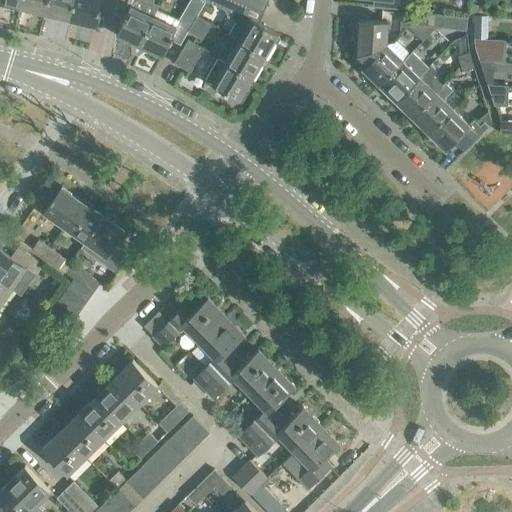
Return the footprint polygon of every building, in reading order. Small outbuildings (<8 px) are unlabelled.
[(21,0),(20,7),(45,13),(47,0),(21,0)] [(47,0),(45,13),(69,19),(73,0),(47,0)] [(73,0),(69,19),(95,25),(100,0),(73,0)] [(116,0),(113,11),(125,14),(130,5),(132,0),(116,0)] [(116,35),(139,45),(153,16),(158,4),(152,2),(153,1),(152,0),(132,0),(130,5),(125,14),(116,35)] [(170,39),(179,44),(188,31),(196,16),(205,0),(189,0),(178,20),(179,20),(170,39)] [(278,33),(251,17),(243,14),(247,4),(237,0),(207,0),(226,8),(228,15),(237,20),(228,34),(238,40),(265,56),(273,41),(276,43),(280,38),(277,35),(278,33)] [(153,16),(139,45),(163,56),(170,39),(179,20),(178,20),(156,10),(153,16)] [(426,26),(427,14),(406,12),(405,24),(426,26)] [(442,15),(434,14),(433,26),(440,27),(442,15)] [(474,14),(473,36),(487,37),(488,14),(474,14)] [(467,17),(442,15),(440,27),(466,30),(467,17)] [(188,31),(202,39),(210,24),(196,16),(188,31)] [(363,69),(386,44),(388,21),(360,19),(360,22),(357,22),(357,32),(359,32),(357,55),(367,64),(362,68),(363,69)] [(474,43),(479,60),(494,61),(505,62),(506,39),(473,38),(474,43)] [(202,47),(188,39),(174,62),(189,71),(199,54),(198,53),(202,47)] [(264,57),(265,56),(238,40),(225,61),(252,77),(260,63),(263,65),(267,60),(264,57)] [(404,61),(386,44),(363,69),(380,85),(404,61)] [(396,101),(420,77),(430,67),(412,50),(404,61),(380,85),(396,101)] [(457,55),(460,63),(471,60),(469,52),(457,55)] [(251,79),(252,77),(225,61),(225,62),(218,58),(203,83),(203,87),(205,90),(215,96),(219,96),(221,94),(223,91),(239,100),(247,85),(250,87),(254,82),(251,79)] [(471,60),(460,63),(462,71),(473,67),(471,60)] [(488,84),(492,84),(493,71),(511,72),(511,70),(511,62),(494,61),(479,60),(488,84)] [(430,67),(420,77),(396,101),(413,117),(437,93),(436,92),(445,82),(442,84),(433,75),(436,72),(430,66),(430,67)] [(445,84),(440,89),(437,93),(413,117),(429,133),(453,109),(444,101),(453,92),(445,84)] [(488,84),(487,84),(494,105),(507,106),(509,85),(492,84),(488,84)] [(458,104),(453,109),(429,133),(446,149),(454,141),(464,150),(492,122),(488,110),(476,122),(473,119),(469,124),(458,114),(463,109),(458,104)] [(511,132),(511,120),(500,120),(499,132),(511,132)] [(61,186),(43,211),(64,226),(82,201),(61,186)] [(64,226),(85,241),(103,215),(82,201),(64,226)] [(114,245),(124,231),(103,215),(85,241),(82,246),(114,269),(125,253),(114,245)] [(32,249),(43,256),(49,247),(39,239),(32,249)] [(0,279),(12,288),(26,267),(31,271),(39,260),(18,246),(11,256),(0,248),(0,279)] [(53,264),(60,254),(49,247),(43,256),(53,264)] [(60,254),(53,264),(64,271),(71,262),(60,254)] [(73,278),(93,292),(100,282),(71,262),(64,271),(73,278)] [(86,302),(93,292),(73,278),(66,288),(86,302)] [(0,304),(12,288),(0,279),(0,304)] [(60,297),(79,311),(86,302),(66,288),(60,297)] [(163,346),(184,326),(199,342),(226,315),(208,296),(198,305),(196,304),(191,310),(185,304),(153,335),(163,346)] [(72,321),(79,311),(60,297),(53,307),(72,321)] [(194,377),(204,387),(236,356),(230,350),(235,345),(235,343),(244,334),(226,315),(199,342),(214,357),(194,377)] [(236,356),(204,387),(214,398),(234,378),(249,393),(277,367),(258,348),(249,357),(247,357),(241,362),(236,356)] [(132,359),(114,377),(139,403),(158,385),(132,359)] [(295,385),(277,367),(249,393),(265,409),(238,434),(248,445),(281,413),(273,406),(279,401),(280,402),(286,396),(285,395),(295,385)] [(121,421),(139,403),(114,377),(106,385),(103,382),(94,391),(97,394),(96,395),(121,421)] [(78,413),(103,438),(121,421),(96,395),(78,413)] [(158,422),(167,431),(188,411),(180,402),(158,422)] [(279,435),(294,451),(321,424),(303,405),(293,415),(292,414),(286,419),(281,413),(248,445),(258,455),(279,435)] [(78,413),(60,430),(85,456),(103,438),(78,413)] [(184,423),(201,440),(209,432),(193,415),(184,423)] [(192,449),(201,440),(184,423),(176,432),(192,449)] [(339,443),(321,424),(294,451),(309,466),(297,478),(307,488),(331,466),(325,459),(331,454),(330,452),(339,443)] [(85,456),(60,430),(42,448),(67,474),(85,456)] [(140,440),(149,449),(158,441),(149,432),(140,440)] [(176,432),(167,440),(184,457),(192,449),(176,432)] [(140,458),(149,449),(140,440),(131,449),(140,458)] [(184,457),(167,440),(159,448),(176,465),(184,457)] [(159,448),(151,456),(167,473),(176,465),(159,448)] [(167,473),(151,456),(143,464),(159,481),(167,473)] [(267,477),(250,460),(242,468),(258,485),(267,477)] [(143,464),(134,472),(151,489),(159,481),(143,464)] [(50,490),(25,465),(6,483),(32,509),(50,490)] [(231,486),(227,482),(214,468),(195,487),(204,496),(213,487),(221,495),(231,486)] [(250,493),(258,485),(242,468),(233,476),(250,493)] [(109,480),(117,489),(118,488),(126,480),(127,480),(118,471),(109,480)] [(134,472),(127,480),(126,480),(143,497),(151,489),(134,472)] [(126,480),(118,488),(134,505),(143,497),(126,480)] [(74,481),(65,489),(87,511),(93,511),(99,507),(74,481)] [(6,483),(0,489),(0,511),(35,511),(32,509),(6,483)] [(196,504),(204,496),(195,487),(187,495),(196,504)] [(118,488),(117,489),(109,497),(124,511),(127,511),(134,505),(118,488)] [(87,511),(65,489),(56,497),(70,511),(87,511)] [(124,511),(109,497),(101,505),(108,511),(124,511)] [(256,511),(245,500),(232,511),(256,511)]
